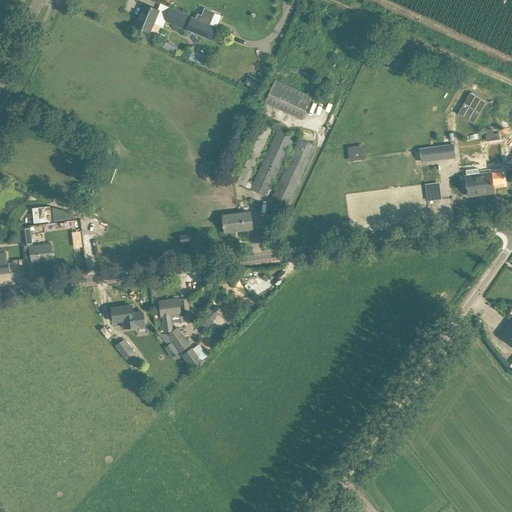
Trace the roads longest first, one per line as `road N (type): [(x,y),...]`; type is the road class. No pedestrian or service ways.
road 1 (tertiary): [(0,293),(511,221)]
road 2 (unclassified): [(324,511),(511,240)]
